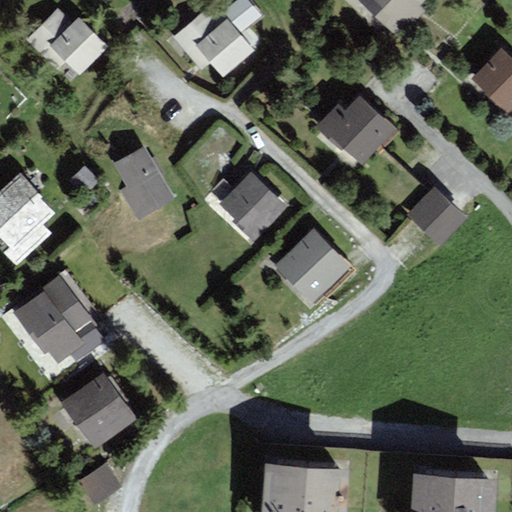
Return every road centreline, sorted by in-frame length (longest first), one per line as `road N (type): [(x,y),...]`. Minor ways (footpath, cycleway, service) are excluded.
road 1 (track): [(220,402),(227,389),(372,293),(384,260),(217,105)]
road 2 (residential): [(131,511),(148,455),(206,404),(312,424),(511,439)]
road 3 (residential): [(511,214),(390,95)]
